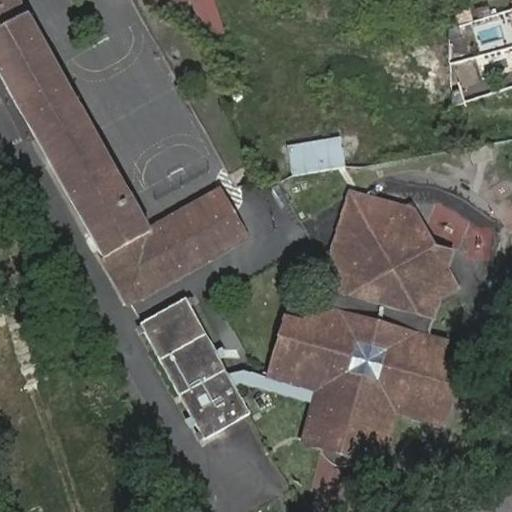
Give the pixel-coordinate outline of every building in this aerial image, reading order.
[(0,0),(0,77),(10,95),(56,70),(16,0),(0,0)] [(146,0),(151,13),(190,1),(203,43),(225,37),(213,0),(146,0)] [(56,70),(10,95),(71,202),(115,177),(56,70)] [(492,143),(471,148),(475,166),(496,162),(492,143)] [(115,177),(71,202),(128,304),(236,244),(210,198),(147,233),(115,177)] [(449,188),(442,206),(459,213),(466,196),(449,188)] [(372,254),(424,224),(414,205),(371,230),(352,224),(347,243),(328,253),(339,273),(350,276),(354,258),(370,249),(372,254)] [(393,416),(420,425),(443,432),(447,419),(456,392),(436,386),(442,366),(448,346),(430,340),(441,301),(461,291),(450,271),(456,251),(437,247),(424,224),(372,254),(370,249),(354,258),(350,276),(339,273),(327,313),(308,307),(302,328),(297,346),(276,340),(264,379),(316,394),(300,446),(310,449),(325,454),(325,456),(336,465),(341,467),(344,459),(358,464),(362,449),(381,456),(388,432),(393,416)] [(464,257),(488,258),(490,230),(466,228),(464,257)] [(140,325),(204,440),(249,415),(184,301),(140,325)] [(282,321),(276,340),(297,346),(302,328),(282,321)] [(436,386),(456,392),(462,372),(442,366),(436,386)] [(362,449),(358,464),(377,469),(381,456),(362,449)] [(202,463),(227,488),(237,478),(212,453),(202,463)]
